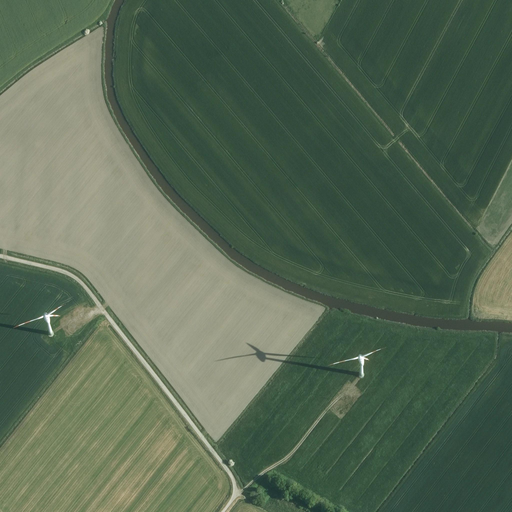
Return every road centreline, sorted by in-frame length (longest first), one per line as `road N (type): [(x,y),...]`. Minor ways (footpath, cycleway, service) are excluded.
road 1 (track): [(222,511),(234,479),(86,289),(67,273),(0,256)]
road 2 (track): [(233,498),(294,452),(345,391)]
